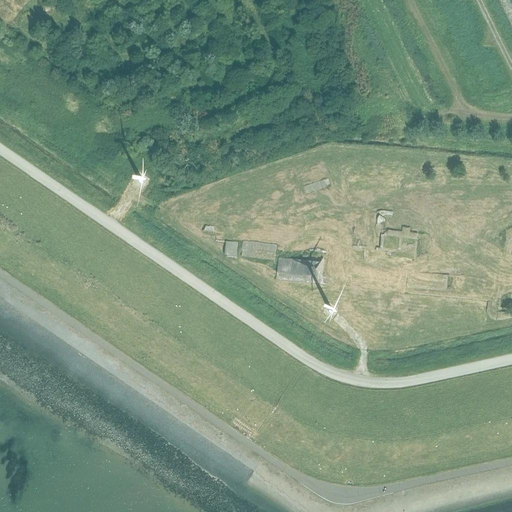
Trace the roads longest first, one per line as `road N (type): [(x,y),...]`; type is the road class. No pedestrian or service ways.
road 1 (unclassified): [(511,359),(398,382),(327,371),(0,146)]
road 2 (track): [(511,121),(427,113),(373,0)]
road 3 (track): [(511,90),(483,98),(470,90),(424,0)]
